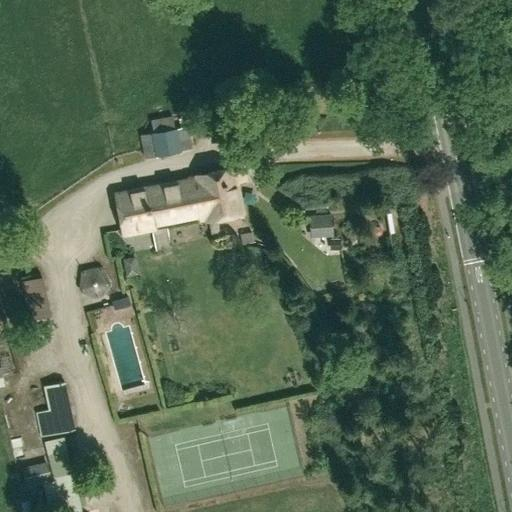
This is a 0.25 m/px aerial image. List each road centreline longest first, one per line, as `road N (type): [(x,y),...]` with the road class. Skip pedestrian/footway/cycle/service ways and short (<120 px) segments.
road 1 (track): [(0,248),(30,241),(133,171),(246,151),(453,147)]
road 2 (secondary): [(511,455),(423,0)]
